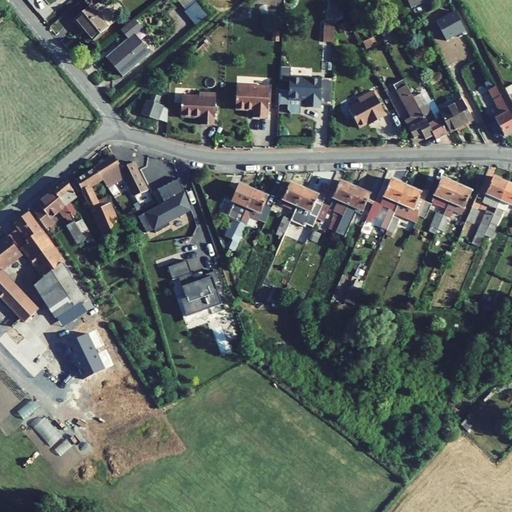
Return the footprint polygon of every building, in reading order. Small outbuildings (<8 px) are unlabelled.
[(83,0),(90,7),(75,19),(92,40),(107,28),(90,7),(98,0),(83,0)] [(177,0),(184,8),(194,0),(177,0)] [(425,2),(423,0),(407,0),(412,8),(425,2)] [(184,9),(193,23),(205,16),(196,2),(184,9)] [(466,32),(456,12),(437,22),(447,42),(466,32)] [(142,29),(135,19),(121,31),(129,39),(132,43),(127,47),(124,43),(107,58),(122,76),(150,53),(135,35),(142,29)] [(335,24),(324,23),(323,42),(334,42),(335,24)] [(366,49),(373,46),(370,40),(363,43),(366,49)] [(208,46),(205,43),(196,51),(199,55),(201,55),(208,48),(208,46)] [(289,77),(288,100),(301,101),(301,99),(305,100),(305,101),(306,101),(306,108),(320,109),(320,106),(322,79),(289,77)] [(322,79),(320,106),(331,106),(332,79),(322,79)] [(406,85),(403,80),(395,84),(398,90),(406,85)] [(484,84),(488,91),(496,87),(492,80),(484,84)] [(425,139),(433,135),(413,98),(406,85),(398,90),(396,91),(411,117),(404,121),(414,139),(422,134),(425,139)] [(252,118),(267,119),(269,88),(236,86),(235,110),(253,110),(252,118)] [(501,115),(495,119),(496,121),(489,125),(496,137),(503,134),(504,136),(511,131),(511,118),(496,87),(488,91),(501,115)] [(360,103),(349,109),(359,128),(367,123),(372,121),(373,122),(386,115),(373,91),(358,99),(360,103)] [(200,118),(200,125),(214,126),(216,94),(199,93),(199,96),(182,96),(181,117),(200,118)] [(433,135),(436,140),(447,134),(439,119),(435,121),(421,94),(413,98),(433,135)] [(153,95),(150,102),(146,101),(142,114),(167,123),(167,108),(157,104),(160,97),(153,95)] [(440,112),(450,132),(473,120),(462,100),(440,112)] [(121,168),(114,156),(95,168),(102,178),(107,187),(125,176),(135,196),(147,190),(133,163),(121,168)] [(102,239),(122,230),(110,205),(105,207),(102,200),(96,203),(89,187),(102,178),(95,168),(76,180),(82,190),(93,214),(102,239)] [(507,183),(493,177),(482,202),(496,208),(507,183)] [(442,178),(431,202),(446,208),(449,201),(456,184),(442,178)] [(365,220),(369,222),(372,215),(376,217),(381,206),(388,209),(380,227),(386,230),(392,216),(393,213),(406,186),(391,179),(381,204),(374,201),(367,216),(365,220)] [(72,216),(76,213),(69,204),(77,198),(67,180),(53,191),(65,207),(70,214),(72,216)] [(179,180),(158,189),(164,202),(138,217),(147,232),(153,229),(155,233),(169,225),(168,223),(191,211),(179,180)] [(335,232),(355,187),(341,181),(333,198),(338,200),(333,211),(336,212),(329,229),(335,232)] [(304,189),(290,183),(283,200),(284,201),(297,206),(304,189)] [(511,184),(507,183),(496,208),(494,213),(484,235),(491,238),(503,211),(505,212),(509,204),(511,205),(511,184)] [(232,201),(246,207),(253,190),(239,184),(232,201)] [(449,201),(463,207),(470,190),(456,184),(449,201)] [(424,201),(417,198),(420,192),(406,186),(393,213),(414,222),(418,215),(424,201)] [(367,216),(374,201),(367,198),(369,193),(355,187),(335,232),(342,235),(347,222),(351,223),(357,208),(362,210),(361,214),(367,216)] [(304,189),(297,206),(295,211),(291,220),(283,238),(282,240),(276,253),(278,253),(289,240),(303,209),(310,212),(305,224),(312,227),(316,218),(323,204),(316,201),(318,195),(304,189)] [(247,224),(249,218),(257,221),(258,219),(265,222),(271,208),(264,205),(268,196),(253,190),(246,207),(240,221),(247,224)] [(59,212),(64,218),(65,218),(70,214),(65,207),(53,191),(37,203),(39,206),(33,211),(46,228),(53,223),(50,218),(59,212)] [(110,205),(107,198),(102,200),(105,207),(110,205)] [(282,205),(295,211),(297,206),(284,201),(282,205)] [(418,215),(425,218),(431,204),(424,201),(418,215)] [(460,215),(463,207),(449,201),(446,208),(452,211),(460,215)] [(316,218),(323,222),(330,207),(323,204),(316,218)] [(443,232),(452,211),(446,208),(443,215),(437,229),(443,232)] [(465,221),(473,224),(479,211),(471,208),(465,221)] [(487,210),(473,243),(479,246),(484,235),(494,213),(487,210)] [(41,231),(28,212),(13,223),(27,241),(33,237),(41,231)] [(443,215),(437,212),(431,226),(432,227),(437,229),(443,215)] [(65,218),(70,224),(74,221),(72,216),(70,214),(65,218)] [(291,220),(283,216),(276,234),(279,236),(283,238),(291,220)] [(386,230),(393,233),(399,219),(392,216),(386,230)] [(87,229),(82,219),(75,223),(81,233),(87,229)] [(234,234),(239,222),(232,219),(224,236),(232,239),(234,234)] [(74,221),(70,224),(66,225),(78,244),(85,240),(81,233),(75,223),(74,221)] [(234,234),(241,237),(247,224),(240,221),(239,222),(234,234)] [(206,233),(202,222),(194,224),(198,236),(206,233)] [(85,240),(87,244),(94,240),(87,229),(81,233),(85,240)] [(64,262),(41,231),(33,237),(55,268),(62,264),(64,262)] [(4,268),(22,254),(7,236),(0,241),(0,265),(2,265),(4,268)] [(55,268),(33,237),(27,241),(28,242),(22,247),(44,278),(34,285),(55,318),(85,299),(62,264),(55,268)] [(228,256),(235,241),(232,239),(225,255),(228,256)] [(178,278),(180,283),(193,279),(187,261),(168,267),(173,280),(178,278)] [(108,287),(124,279),(115,262),(99,270),(108,287)] [(0,296),(25,322),(38,309),(1,271),(0,271),(0,296)] [(180,299),(186,316),(222,304),(211,273),(193,279),(180,283),(185,297),(180,299)] [(360,289),(352,285),(345,302),(353,305),(360,289)] [(88,332),(65,344),(83,380),(106,368),(88,332)] [(461,424),(467,431),(472,426),(465,420),(461,424)]
